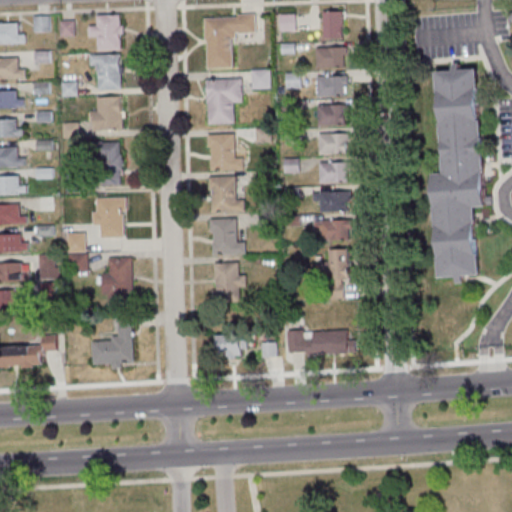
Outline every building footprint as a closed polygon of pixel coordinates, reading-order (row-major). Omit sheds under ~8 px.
[(321,12),(341,11),(342,27),(341,27),(341,38),(322,39),(321,12)] [(203,19),(236,17),(236,15),(254,14),(255,33),(236,34),(236,33),(235,33),(235,39),(231,39),(232,68),(205,70),(203,19)] [(294,14),(295,31),(279,31),(279,15),(294,14)] [(95,16),(118,15),(119,26),(122,26),(123,34),(118,34),(118,39),(119,39),(120,50),(96,51),(96,37),(87,37),(87,26),(96,25),(95,16)] [(32,16),(32,32),(48,31),(48,16),(32,16)] [(59,21),(59,37),(73,36),(73,20),(59,21)] [(0,23),(17,23),(17,34),(24,34),(25,43),(0,43),(0,23)] [(280,44),(280,54),(294,54),(294,43),(280,44)] [(315,48),(345,47),(346,55),(342,55),(343,67),(316,68),(315,48)] [(33,51),(33,63),(49,63),(49,50),(33,51)] [(89,56),(119,54),(120,66),(122,66),(123,75),(120,75),(121,89),(97,90),(97,71),(96,71),(96,65),(89,66),(89,56)] [(0,58),(16,58),(17,70),(24,70),(25,78),(0,79),(0,58)] [(434,72),(451,71),(450,64),(459,63),(459,70),(476,68),(478,91),(476,91),(478,120),(480,120),(481,140),(480,140),(481,153),(482,153),(484,173),(482,173),(485,207),(473,208),(475,224),(473,224),(476,255),(477,254),(479,275),(461,277),(462,283),(456,283),(455,277),(438,278),(436,258),(438,258),(435,227),(434,227),(432,207),(434,207),(431,174),(442,173),(441,156),(442,156),(441,142),(440,142),(438,124),(440,123),(437,92),(435,93),(434,72)] [(250,70),(250,89),(269,89),(269,69),(250,70)] [(284,73),(300,73),(300,88),(285,89),(284,73)] [(315,77),(346,76),(346,85),(343,85),(343,96),(316,97),(315,77)] [(204,80),(240,79),(241,102),(233,102),(233,124),(207,124),(207,104),(205,104),(205,95),(206,95),(206,85),(204,85),(204,80)] [(76,81),(77,96),(61,97),(60,82),(76,81)] [(33,83),(33,95),(49,94),(48,82),(33,83)] [(0,91),(15,91),(15,100),(22,99),(23,107),(16,107),(16,108),(0,108),(0,91)] [(96,98),(97,111),(89,111),(90,123),(93,123),(93,130),(122,129),(120,96),(96,98)] [(317,106),(347,105),(347,113),(344,113),(344,125),(317,126),(317,106)] [(35,112),(36,123),(50,122),(50,111),(35,112)] [(0,119),(15,119),(15,129),(22,129),(22,136),(15,136),(15,137),(0,137),(0,119)] [(61,123),(78,122),(79,138),(62,138),(61,123)] [(254,128),(255,143),(270,142),(270,128),(254,128)] [(317,134),(348,133),(348,141),(345,142),(345,153),(318,154),(317,134)] [(206,135),(233,134),(234,158),(242,158),(243,170),(209,171),(209,158),(211,158),(210,147),(207,147),(206,135)] [(35,140),(35,151),(51,150),(51,140),(35,140)] [(102,185),(101,158),(87,158),(87,141),(102,141),(102,142),(119,141),(120,154),(121,154),(121,159),(122,160),(122,165),(121,166),(121,170),(119,170),(119,185),(102,185)] [(0,147),(16,147),(16,159),(23,158),(23,166),(17,166),(17,167),(0,167),(0,147)] [(298,158),(298,173),(283,173),(283,159),(298,158)] [(318,163),(319,183),(346,182),(345,170),(349,170),(349,162),(318,163)] [(34,168),(35,179),(52,179),(51,168),(34,168)] [(256,171),(256,185),(272,185),(271,170),(256,171)] [(64,175),(64,193),(80,192),(79,174),(64,175)] [(0,176),(17,176),(18,186),(25,185),(25,193),(18,193),(18,194),(0,194),(0,176)] [(208,178),(235,177),(235,200),(243,200),(244,212),(211,213),(210,190),(208,190),(208,178)] [(298,187),(298,197),(284,198),(283,188),(298,187)] [(312,193),(318,193),(318,192),(350,191),(350,201),(347,201),(347,211),(319,212),(319,202),(312,202),(312,193)] [(53,211),(53,195),(39,195),(39,211),(53,211)] [(95,198),(125,198),(125,211),(122,211),(123,238),(99,238),(99,225),(91,225),(91,212),(96,212),(95,198)] [(0,204),(17,204),(18,216),(25,216),(25,224),(0,224),(0,204)] [(256,212),(257,227),(273,227),(273,212),(256,212)] [(298,216),(299,226),(285,227),(284,216),(298,216)] [(208,219),(235,218),(236,243),(244,242),(244,254),(211,255),(211,243),(212,242),(212,232),(209,232),(208,219)] [(313,222),(319,222),(319,221),(351,219),(351,229),(348,229),(348,240),(320,241),(320,230),(313,230),(313,222)] [(35,226),(35,237),(53,236),(52,225),(35,226)] [(84,233),(84,252),(66,253),(66,233),(84,233)] [(0,234),(19,234),(20,243),(26,242),(27,250),(20,250),(20,252),(0,252),(0,234)] [(327,250),(346,249),(346,251),(348,251),(348,259),(349,259),(350,266),(347,266),(348,279),(340,280),(340,284),(342,284),(342,298),(327,299),(327,285),(332,284),(332,280),(326,280),(326,278),(321,278),(320,262),(327,261),(327,250)] [(86,253),(86,271),(67,272),(67,254),(86,253)] [(37,255),(53,255),(53,267),(57,267),(58,278),(38,279),(38,268),(37,268),(37,255)] [(106,258),(130,257),(132,304),(106,305),(106,295),(101,295),(100,273),(107,273),(106,258)] [(0,263),(20,262),(20,264),(27,264),(28,279),(20,279),(20,280),(0,281),(0,263)] [(212,263),(238,262),(238,275),(245,275),(245,287),(238,288),(239,302),(210,303),(210,291),(215,291),(214,281),(213,281),(212,263)] [(38,283),(39,298),(55,298),(54,282),(38,283)] [(0,290),(20,290),(21,306),(13,306),(13,310),(0,310),(0,290)] [(111,341),(90,342),(91,365),(110,364),(110,370),(120,369),(120,363),(132,363),(130,329),(133,328),(132,312),(116,313),(117,336),(111,337),(111,341)] [(285,331),(287,353),(304,353),(304,356),(306,356),(307,357),(311,356),(313,355),(332,354),(332,356),(347,355),(347,353),(355,353),(354,340),(346,340),(346,330),(302,333),(302,330),(285,331)] [(213,336),(240,334),(240,342),(245,342),(245,349),(239,349),(240,355),(232,356),(233,358),(226,359),(225,353),(214,354),(213,336)] [(40,346),(0,347),(0,368),(6,368),(8,367),(19,366),(19,368),(31,368),(31,365),(40,365),(39,354),(42,354),(41,351),(54,351),(54,335),(40,335),(40,346)] [(260,343),(261,358),(276,357),(275,342),(260,343)]
